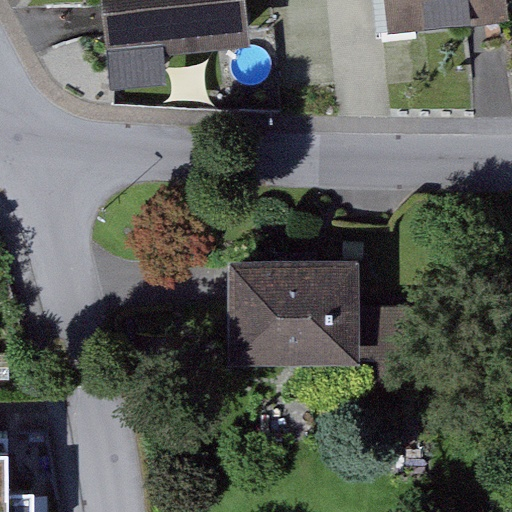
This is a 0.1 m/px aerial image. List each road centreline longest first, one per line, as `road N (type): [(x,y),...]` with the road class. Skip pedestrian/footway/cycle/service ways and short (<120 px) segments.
road 1 (residential): [(511,158),(356,160),(36,135)]
road 2 (residential): [(36,135),(113,408),(126,511)]
